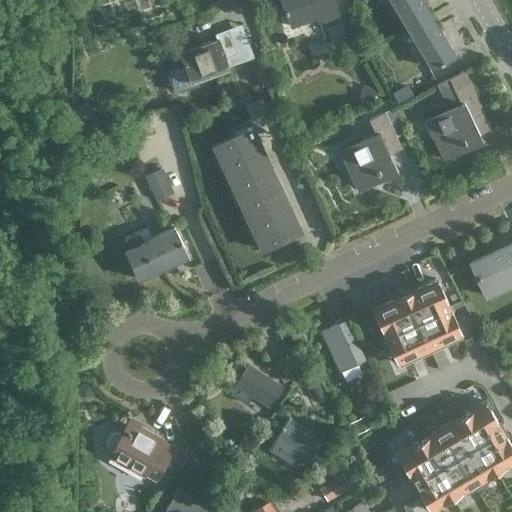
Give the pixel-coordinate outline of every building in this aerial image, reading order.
[(317,20),(336,14),(331,0),(281,0),(290,25),(316,16),(317,20)] [(390,0),(406,27),(429,14),(420,0),(390,0)] [(429,14),(406,27),(430,67),(452,54),(429,14)] [(179,49),(165,54),(171,68),(163,71),(172,93),(191,86),(189,81),(227,66),(224,57),(236,53),(227,28),(214,33),(215,38),(180,51),(179,49)] [(472,124),(485,118),(463,70),(438,82),(450,107),(426,118),(444,158),(480,142),(472,124)] [(382,144),(395,139),(383,112),(367,120),(374,133),(341,149),(359,189),(395,172),(382,144)] [(222,168),(258,151),(248,130),(212,147),(222,168)] [(135,157),(155,199),(189,183),(177,160),(161,168),(152,149),(135,157)] [(222,168),(231,188),(267,171),(258,151),(222,168)] [(240,208),(276,191),(267,171),(231,188),(240,208)] [(240,208),(250,228),(286,211),(276,191),(240,208)] [(286,211),(250,228),(260,249),(295,232),(286,211)] [(162,262),(185,252),(173,226),(142,241),(137,231),(124,237),(129,247),(124,250),(137,279),(164,266),(162,262)] [(511,239),(503,244),(511,262),(511,239)] [(486,252),(503,287),(511,282),(511,262),(503,244),(486,252)] [(503,287),(486,252),(468,260),(485,295),(503,287)] [(393,297),(370,307),(395,362),(461,332),(436,277),(413,288),(413,287),(392,297),(393,297)] [(345,319),(329,327),(319,331),(337,371),(339,370),(344,381),(360,373),(355,362),(363,359),(345,319)] [(267,405),(280,385),(247,364),(234,384),(267,405)] [(484,399),(394,452),(428,509),(511,459),(511,446),(504,434),(497,422),(484,399)] [(129,415),(105,455),(142,476),(143,474),(154,480),(154,479),(162,484),(177,459),(168,455),(173,446),(163,440),(164,438),(140,424),(141,422),(129,415)] [(307,460),(320,440),(287,418),(274,438),(307,460)] [(317,487),(325,500),(349,487),(340,473),(317,487)] [(168,511),(207,511),(212,505),(178,485),(164,509),(168,511)] [(273,511),(267,501),(252,509),(253,511),(273,511)] [(367,511),(361,501),(341,511),(367,511)]
